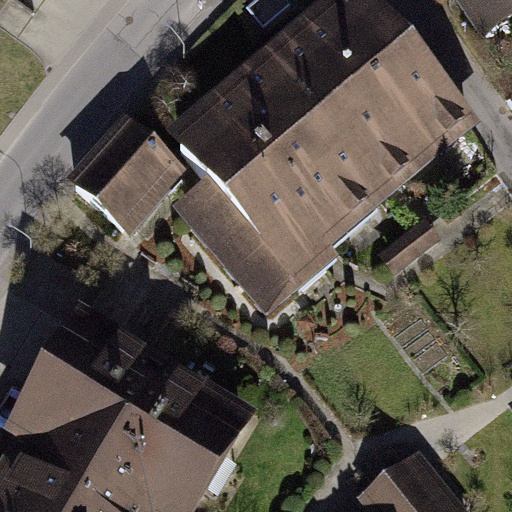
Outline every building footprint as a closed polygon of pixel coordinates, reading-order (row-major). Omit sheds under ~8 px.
[(468,123),(361,0),(359,0),(306,45),(413,170),(468,123)] [(511,0),(460,0),(487,39),(511,21),(511,0)] [(413,170),(306,45),(273,74),(275,76),(244,103),(349,225),(413,170)] [(349,225),(244,103),(181,156),(212,192),(187,214),(268,309),(320,265),(312,256),(349,225)] [(183,180),(128,132),(76,191),(123,232),(161,189),(169,196),(183,180)] [(242,423),(88,331),(21,443),(42,455),(7,511),(189,511),(199,495),(196,493),(215,461),(218,463),(242,423)] [(7,511),(42,455),(21,443),(0,478),(0,511),(7,511)] [(237,474),(218,463),(215,461),(196,493),(199,495),(218,506),(237,474)] [(442,511),(411,471),(367,506),(371,511),(442,511)]
